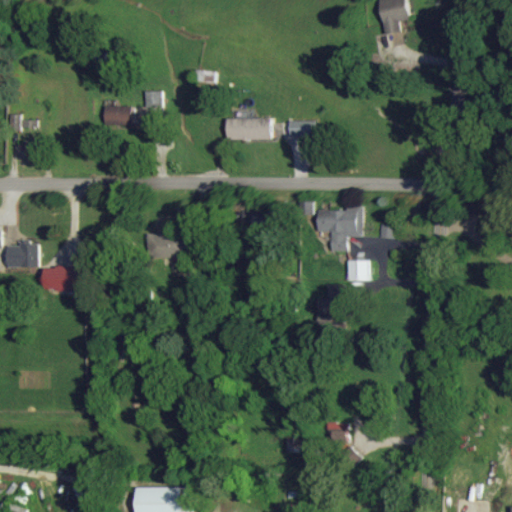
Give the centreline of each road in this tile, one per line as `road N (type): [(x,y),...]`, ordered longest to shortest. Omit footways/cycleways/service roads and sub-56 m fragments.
road 1 (tertiary): [(473,0),(428,352),(427,511)]
road 2 (residential): [(0,182),(446,186)]
